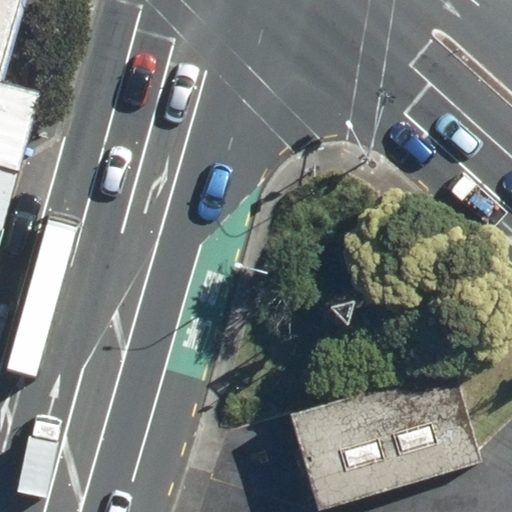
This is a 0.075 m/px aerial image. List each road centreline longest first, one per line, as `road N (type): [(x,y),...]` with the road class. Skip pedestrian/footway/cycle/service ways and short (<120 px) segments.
road 1 (primary): [(212,0),(75,511)]
road 2 (primary): [(511,213),(403,113),(324,0)]
